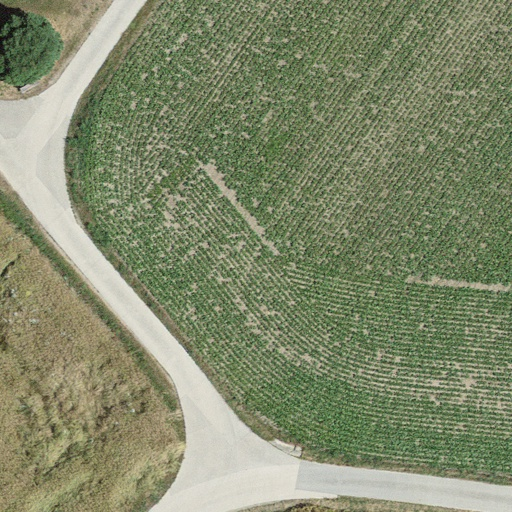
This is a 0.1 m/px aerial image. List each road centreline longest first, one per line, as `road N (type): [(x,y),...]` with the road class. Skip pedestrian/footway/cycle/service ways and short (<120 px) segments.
road 1 (track): [(130,0),(11,168),(290,492)]
road 2 (track): [(511,506),(425,494),(290,492),(193,511)]
